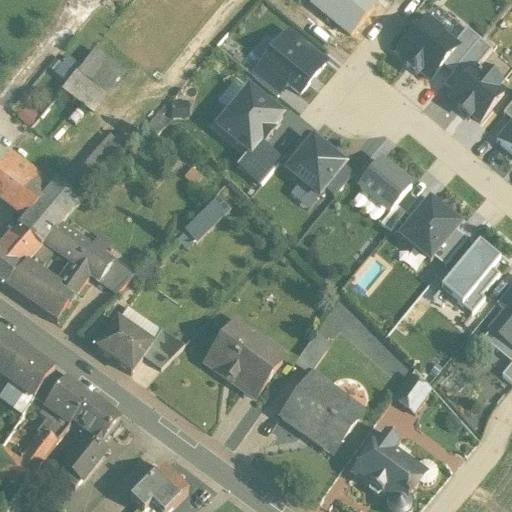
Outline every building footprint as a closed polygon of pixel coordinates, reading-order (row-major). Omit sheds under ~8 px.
[(375,7),(368,2),(365,0),(318,0),(312,8),(348,39),(375,7)] [(430,83),(442,69),(457,51),(453,47),(425,24),(398,56),(407,64),(404,68),(416,77),(419,74),(430,83)] [(466,31),(453,47),(457,51),(442,69),(451,77),(480,43),(466,31)] [(288,37),(263,68),(288,89),(300,99),(325,68),(288,37)] [(492,53),(480,43),(451,77),(442,89),(453,98),(473,73),(474,74),(492,53)] [(124,77),(94,54),(77,76),(106,100),(124,77)] [(278,101),(288,89),(263,68),(261,67),(251,79),(278,101)] [(474,74),(473,73),(453,98),(450,101),(459,109),(457,112),(468,121),(470,118),(480,125),(503,97),(495,91),(499,87),(484,75),(481,79),(474,74)] [(77,76),(60,98),(94,118),(106,100),(77,76)] [(213,130),(249,161),(259,149),(261,147),(264,149),(272,139),(270,137),(281,123),(249,96),(229,118),(225,115),(213,130)] [(511,104),(502,117),(511,125),(511,124),(511,104)] [(30,109),(20,121),(31,130),(41,117),(30,109)] [(511,156),(511,124),(511,125),(496,144),(511,156)] [(306,155),(288,176),(318,202),(325,194),(343,172),(313,147),(306,155)] [(288,176),(306,155),(298,148),(281,167),(279,170),(287,177),(288,176)] [(279,170),(281,167),(259,149),(249,161),(239,173),(260,191),(279,170)] [(116,163),(102,150),(82,174),(96,186),(116,163)] [(29,172),(9,157),(0,168),(0,202),(3,205),(29,172)] [(410,192),(380,166),(359,191),(389,216),(395,209),(410,192)] [(29,172),(3,205),(13,213),(26,223),(17,233),(40,252),(59,230),(80,206),(57,187),(54,191),(29,172)] [(352,180),(343,172),(325,194),(334,202),(352,180)] [(405,217),(410,222),(426,202),(421,198),(405,217)] [(435,259),(457,231),(460,228),(427,201),(426,202),(410,222),(402,232),(435,259)] [(184,236),(197,249),(230,215),(217,203),(184,236)] [(405,218),(395,209),(389,216),(380,227),(390,235),(405,218)] [(40,252),(5,293),(63,333),(65,330),(59,326),(90,282),(107,294),(121,273),(59,230),(40,252)] [(435,259),(447,268),(469,241),(457,231),(435,259)] [(0,253),(0,288),(5,293),(40,252),(17,233),(0,253)] [(441,294),(472,319),(485,304),(482,301),(500,279),(493,273),(500,265),(479,248),(441,294)] [(133,282),(121,273),(107,294),(116,300),(133,282)] [(511,306),(511,289),(503,300),(511,306)] [(511,352),(511,306),(503,300),(496,309),(505,316),(491,335),(511,352)] [(152,351),(117,327),(97,355),(131,379),(152,351)] [(287,362),(236,328),(207,371),(257,406),(287,362)] [(511,352),(491,335),(483,344),(511,367),(502,379),(511,387),(511,352)] [(0,381),(5,385),(26,356),(0,336),(0,381)] [(315,340),(295,368),(308,377),(328,349),(315,340)] [(26,356),(5,385),(33,405),(54,376),(26,356)] [(92,404),(54,376),(33,405),(54,420),(49,427),(53,430),(46,440),(57,447),(73,428),(92,404)] [(363,417),(312,379),(280,423),(301,439),(305,433),(335,455),(363,417)] [(430,398),(407,382),(392,404),(414,420),(430,398)] [(119,426),(92,404),(73,428),(82,435),(89,441),(100,449),(109,438),(113,440),(121,431),(117,428),(119,426)] [(12,434),(0,453),(0,454),(11,462),(25,442),(12,434)] [(89,441),(82,435),(78,439),(86,445),(89,441)] [(57,447),(46,440),(39,449),(49,457),(57,447)] [(100,449),(89,441),(86,445),(76,459),(92,472),(104,457),(98,452),(100,449)] [(397,460),(378,446),(353,481),(389,507),(388,510),(387,511),(411,511),(412,510),(411,508),(410,506),(407,503),(417,489),(424,479),(414,472),(397,460)] [(39,449),(23,471),(20,468),(17,473),(29,481),(35,474),(49,457),(39,449)] [(92,472),(76,459),(57,481),(74,495),(92,472)] [(429,467),(427,467),(424,467),(423,467),(420,467),(418,469),(414,472),(424,479),(417,489),(419,491),(422,492),(425,492),(428,491),(431,490),(433,489),(435,486),(436,484),(437,482),(437,479),(437,476),(436,474),(435,472),(433,470),(431,468),(429,467)] [(29,481),(26,485),(37,493),(46,482),(35,474),(29,481)] [(164,474),(152,487),(148,484),(136,496),(139,499),(131,507),(135,511),(175,511),(189,499),(164,474)] [(13,502),(4,511),(21,511),(37,493),(26,485),(20,493),(13,502)] [(20,493),(15,490),(8,498),(13,502),(20,493)]
